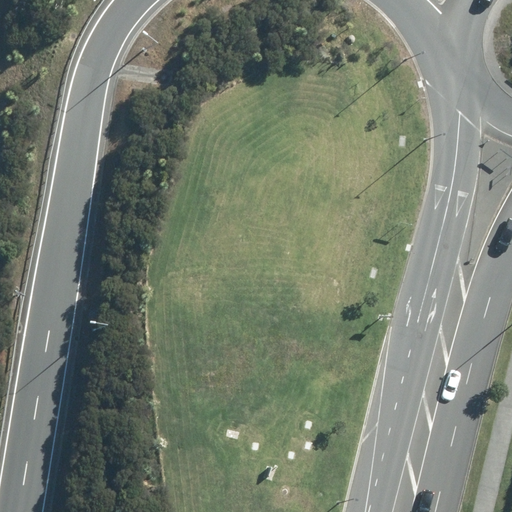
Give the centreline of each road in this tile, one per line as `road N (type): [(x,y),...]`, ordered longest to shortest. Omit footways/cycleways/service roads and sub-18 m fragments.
road 1 (motorway): [(141,0),(93,90),(24,511)]
road 2 (secondary): [(408,511),(451,212),(461,77)]
road 3 (secondary): [(511,234),(410,511)]
